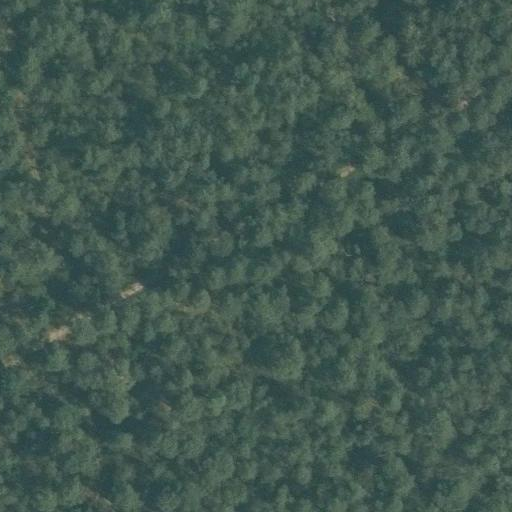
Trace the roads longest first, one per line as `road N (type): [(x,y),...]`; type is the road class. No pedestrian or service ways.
road 1 (track): [(66,328),(511,76)]
road 2 (track): [(66,328),(0,11)]
road 3 (track): [(107,511),(66,328)]
